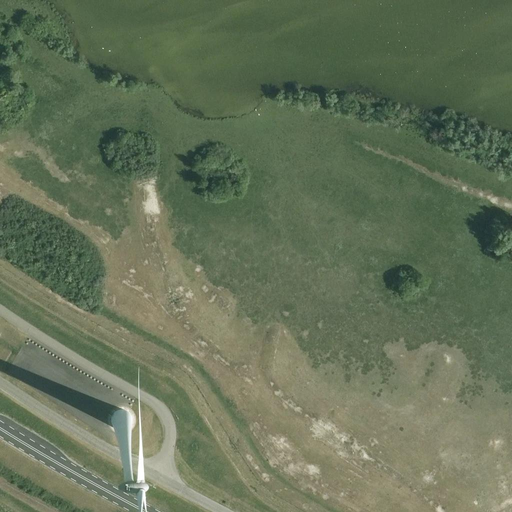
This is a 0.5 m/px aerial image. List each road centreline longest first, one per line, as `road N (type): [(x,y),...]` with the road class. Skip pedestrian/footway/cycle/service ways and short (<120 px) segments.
road 1 (unclassified): [(223,511),(0,383)]
road 2 (primary): [(145,511),(0,428)]
